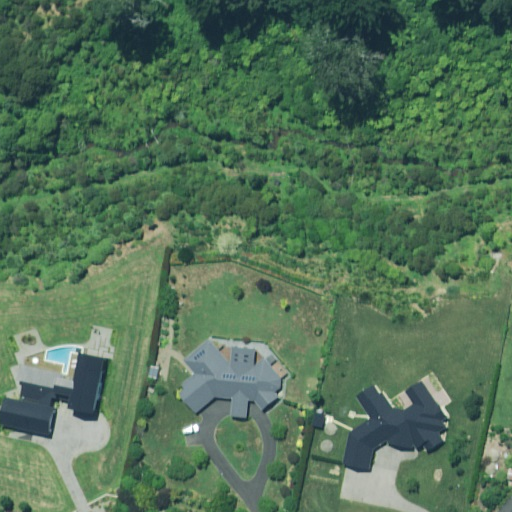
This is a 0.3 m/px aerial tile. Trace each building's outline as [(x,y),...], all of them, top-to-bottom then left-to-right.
[(212,340),(187,362),(198,376),(185,386),(188,391),(183,395),(198,414),(219,399),(235,400),(234,418),(250,419),(250,404),(256,401),(265,412),(278,401),(270,392),(284,380),(268,362),(261,368),(257,367),(257,363),(258,350),(236,349),(235,362),(231,363),(212,340)] [(109,360),(87,355),(80,383),(64,380),(65,376),(25,367),(18,395),(75,408),(74,410),(96,416),(109,360)] [(162,368),(152,366),(150,380),(159,382),(162,368)] [(406,411),(396,410),(380,386),(360,399),(374,421),(355,433),(348,468),(370,472),(373,452),(383,445),(386,450),(398,465),(420,447),(429,459),(447,445),(439,435),(448,428),(443,422),(449,417),(421,383),(412,390),(420,400),(406,411)] [(58,409),(9,398),(3,426),(52,437),(58,409)]
